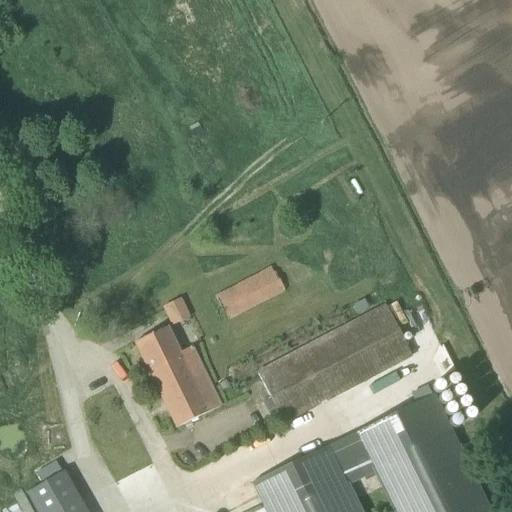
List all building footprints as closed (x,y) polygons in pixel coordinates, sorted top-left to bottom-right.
[(272,267),(216,296),(228,320),(284,290),(272,267)] [(167,326),(188,317),(178,297),(158,306),(167,326)] [(283,423),(300,414),(412,357),(387,308),(257,374),(283,423)] [(134,344),(176,429),(221,406),(192,347),(179,353),(167,328),(134,344)] [(258,498),(264,509),(265,511),(359,511),(347,486),(374,472),(393,511),(492,511),(435,395),(327,447),(258,480),(265,495),(258,498)] [(36,473),(42,485),(62,473),(56,462),(36,473)] [(80,511),(67,481),(34,495),(41,511),(80,511)]
